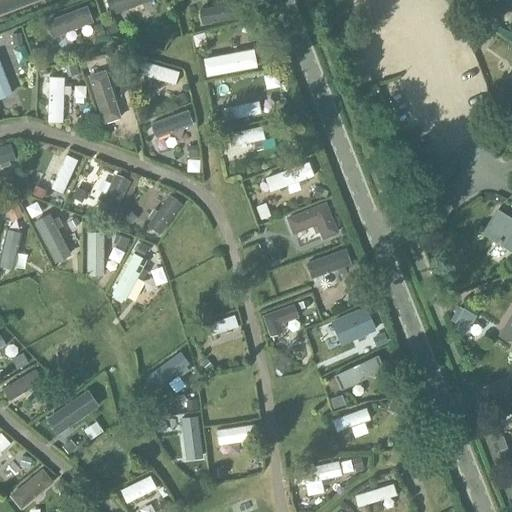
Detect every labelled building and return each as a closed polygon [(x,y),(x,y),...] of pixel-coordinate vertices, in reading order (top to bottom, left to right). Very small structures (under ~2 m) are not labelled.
[(0,0),(0,13),(36,0),(0,0)] [(360,0),(339,0),(342,8),(361,2),(360,0)] [(91,41),(88,31),(66,37),(64,28),(45,33),(50,52),(91,41)] [(207,75),(255,67),(252,51),(204,60),(207,75)] [(104,124),(120,118),(105,71),(88,76),(104,124)] [(173,101),(177,89),(144,77),(140,89),(173,101)] [(0,112),(9,110),(0,78),(0,112)] [(252,117),(221,125),(224,137),(255,129),(252,117)] [(183,129),(151,141),(155,153),(187,141),(183,129)] [(266,158),(262,142),(233,149),(237,165),(266,158)] [(16,160),(10,144),(0,147),(0,167),(0,169),(9,166),(8,162),(16,160)] [(66,211),(75,175),(62,172),(53,208),(66,211)] [(112,214),(128,182),(115,175),(106,194),(101,192),(98,199),(102,201),(99,208),(112,214)] [(269,208),(313,193),(308,178),(264,193),(269,208)] [(316,224),(322,238),(337,233),(325,203),(287,219),(293,233),(316,224)] [(511,220),(497,211),(483,234),(511,250),(511,220)] [(307,264),(312,278),(337,269),(338,274),(348,270),(346,265),(351,263),(346,250),(307,264)] [(174,267),(177,279),(213,269),(210,257),(174,267)] [(0,316),(1,324),(26,319),(23,304),(0,307),(0,316)] [(279,323),(298,317),(294,305),(263,316),(271,335),(282,331),(279,323)] [(511,318),(502,335),(511,341),(511,318)] [(170,329),(138,345),(144,358),(176,341),(170,329)] [(19,344),(21,358),(63,350),(61,336),(19,344)] [(147,376),(155,387),(177,371),(180,375),(187,370),(184,366),(188,364),(180,352),(147,376)] [(212,409),(249,404),(247,391),(211,396),(212,409)] [(94,408),(81,413),(91,438),(104,433),(94,408)] [(361,424),(331,437),(337,450),(351,444),(355,453),(371,446),(361,424)] [(76,448),(70,440),(62,446),(68,454),(76,448)] [(240,444),(221,446),(222,458),(242,456),(240,444)] [(81,469),(86,481),(115,467),(109,456),(81,469)] [(44,488),(21,497),(26,511),(50,502),(44,488)] [(121,511),(140,511),(155,504),(149,491),(119,506),(121,511)] [(352,511),(393,511),(395,511),(391,498),(352,511)]
